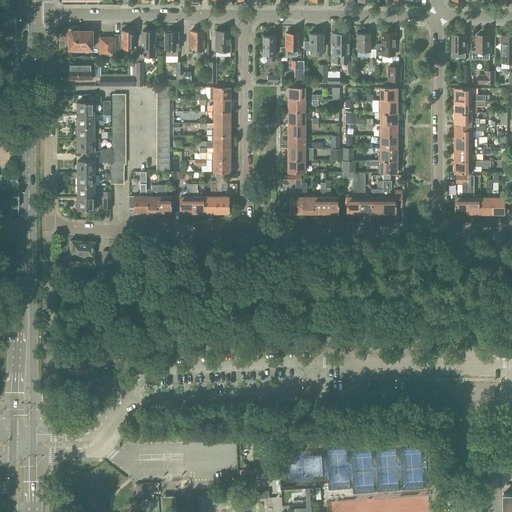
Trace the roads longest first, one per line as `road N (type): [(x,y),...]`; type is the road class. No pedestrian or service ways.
road 1 (secondary): [(29,235),(27,14)]
road 2 (residential): [(245,231),(246,15)]
road 3 (residential): [(437,232),(437,16)]
road 4 (residential): [(49,226),(48,14)]
road 5 (unclassified): [(310,362),(138,372),(120,396)]
road 6 (secondary): [(29,235),(15,436)]
road 7 (secondary): [(31,436),(29,235)]
road 8 (unclassified): [(511,364),(310,362)]
road 9 (unclassified): [(310,396),(511,396)]
road 10 (residential): [(246,15),(48,14)]
road 11 (residential): [(49,226),(245,231)]
road 12 (residential): [(245,231),(437,232)]
road 13 (residential): [(437,16),(246,15)]
road 14 (unclassified): [(130,405),(310,396)]
road 15 (unclassified): [(31,452),(93,449),(130,405)]
